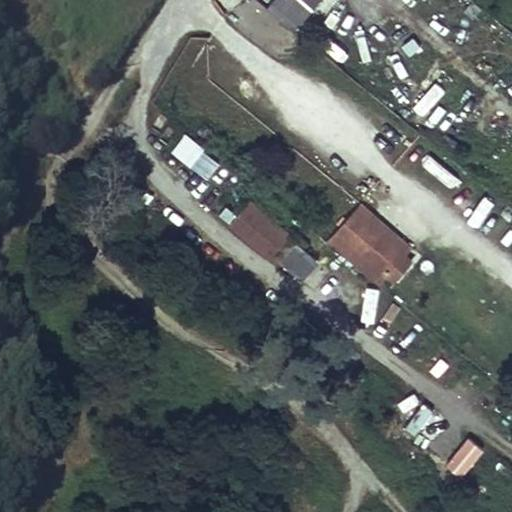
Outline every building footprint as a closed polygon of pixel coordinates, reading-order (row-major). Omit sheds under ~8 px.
[(271,0),(265,8),(293,33),(322,0),(271,0)] [(186,133),(171,151),(206,181),(221,163),(186,133)] [(288,236),(248,200),(224,226),(264,262),(288,236)] [(344,218),(331,234),(383,277),(401,255),(374,232),(368,238),(344,218)] [(303,282),(320,260),(298,243),(282,264),(303,282)] [(367,286),(361,320),(374,322),(380,288),(367,286)]
